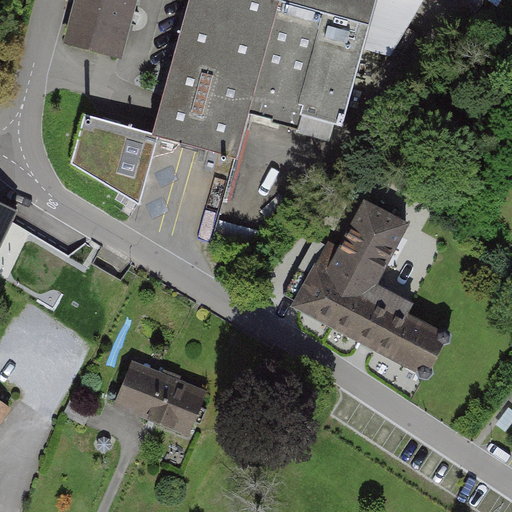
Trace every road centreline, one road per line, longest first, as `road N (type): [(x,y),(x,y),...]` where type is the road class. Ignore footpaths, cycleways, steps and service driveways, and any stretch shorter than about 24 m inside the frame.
road 1 (residential): [(11,154),(76,213),(315,352),(511,481)]
road 2 (residential): [(50,0),(11,154)]
